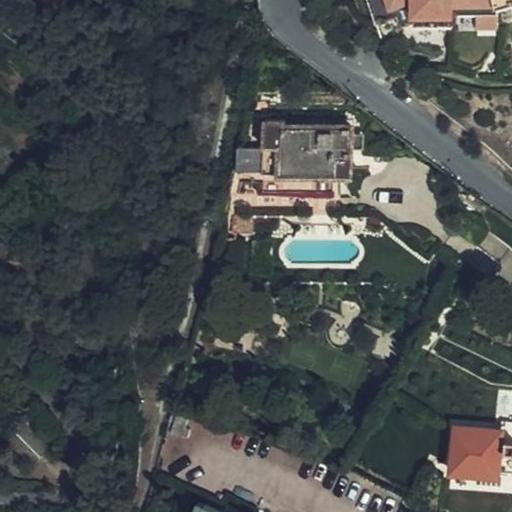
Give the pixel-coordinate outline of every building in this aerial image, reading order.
[(365,0),(378,37),(390,53),(421,28),(410,28),(408,0),(365,0)] [(451,28),(451,16),(450,0),(408,0),(410,28),(421,28),(451,28)] [(497,17),(495,11),(491,0),(450,0),(451,16),(475,17),(497,17)] [(511,0),(491,0),(495,11),(511,6),(511,0)] [(497,30),(497,17),(475,17),(475,30),(497,30)] [(285,75),(290,52),(269,46),(266,61),(275,62),(274,72),(285,75)] [(349,171),(352,130),(286,126),(286,120),(268,119),(266,146),(272,147),(271,170),(344,175),(349,171)] [(230,209),(228,231),(252,233),(254,211),(230,209)] [(338,230),(337,224),(295,222),(295,228),(338,230)] [(28,279),(34,270),(18,258),(12,266),(28,279)] [(437,329),(470,271),(460,266),(439,303),(418,342),(430,348),(440,332),(437,329)] [(318,281),(318,270),(303,269),(303,281),(318,281)] [(429,352),(416,346),(394,384),(407,390),(429,352)] [(16,372),(0,361),(0,379),(7,384),(16,372)] [(389,392),(371,423),(384,429),(402,399),(389,392)] [(190,427),(192,417),(180,413),(175,432),(193,438),(195,429),(190,427)] [(511,430),(457,426),(453,472),(500,476),(501,470),(511,471),(511,430)] [(227,511),(224,510),(207,503),(202,511),(227,511)] [(246,511),(228,503),(224,510),(227,511),(246,511)]
